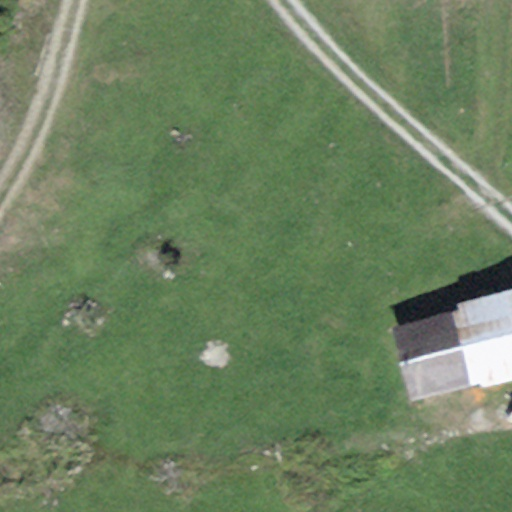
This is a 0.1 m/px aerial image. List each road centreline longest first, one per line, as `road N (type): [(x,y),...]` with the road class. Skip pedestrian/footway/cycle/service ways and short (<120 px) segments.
road 1 (track): [(511,213),(417,131),(293,0)]
road 2 (track): [(78,0),(39,148),(0,207)]
